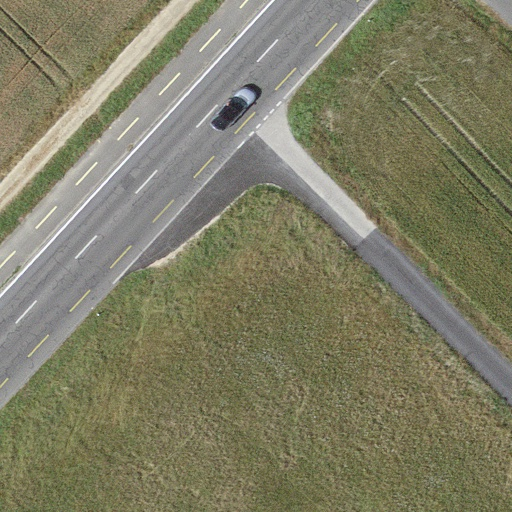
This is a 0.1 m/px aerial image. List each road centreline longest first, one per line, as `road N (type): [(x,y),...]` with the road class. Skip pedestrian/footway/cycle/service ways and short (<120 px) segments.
road 1 (primary): [(0,341),(318,0)]
road 2 (track): [(179,0),(0,193)]
